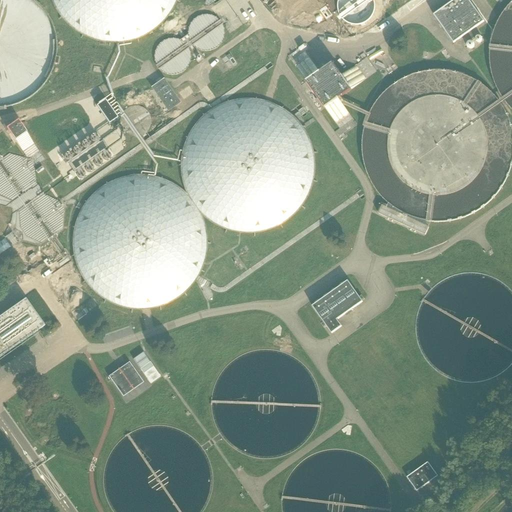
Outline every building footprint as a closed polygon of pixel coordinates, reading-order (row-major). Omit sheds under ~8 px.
[(54,55),(55,49),(54,43),(54,38),(52,32),(50,26),(47,20),(45,16),(42,11),(37,7),(34,3),(29,0),(0,0),(0,108),(4,108),(9,107),(16,105),(19,103),(25,100),(29,98),(34,94),(38,90),(45,82),(48,76),(50,71),(52,66),(54,60),(54,55)] [(53,0),(55,3),(57,7),(60,13),(64,19),(69,24),(74,28),(80,32),(86,35),(91,37),(98,40),(103,41),(107,41),(114,42),(121,41),(125,41),(130,40),(137,37),(142,35),(148,32),(154,28),(159,24),(164,19),(168,13),(171,7),(173,3),(174,0),(53,0)] [(458,0),(435,17),(454,43),(484,21),(468,0),(458,0)] [(190,58),(219,45),(224,30),(219,19),(204,14),(190,21),(186,35),(175,40),(170,38),(156,45),(152,60),(156,70),(174,75),(187,69),(190,58)] [(306,44),(288,56),(306,82),(325,109),(325,108),(341,131),(336,134),(340,139),(358,126),(344,106),(340,101),(339,99),(351,90),(376,72),(363,54),(358,57),(362,62),(341,76),(332,63),(320,72),(305,52),(309,49),(306,44)] [(229,55),(225,57),(229,61),(232,66),(235,64),(232,59),(229,55)] [(168,109),(177,103),(163,82),(154,89),(168,109)] [(117,118),(115,114),(105,100),(97,106),(109,124),(117,118)] [(314,174),(314,168),(314,162),(313,155),(311,149),(309,143),(306,137),(303,131),(299,125),(295,121),(290,117),(284,113),(279,109),(272,106),(266,104),(260,102),(252,101),(248,101),(243,101),(235,102),(229,104),(222,106),(216,109),(209,113),(205,117),(200,121),(195,127),(191,132),(187,139),(185,144),(183,151),(182,156),(181,161),(181,169),(181,175),(183,183),(184,189),(187,196),(189,200),(193,207),(198,213),(202,217),(207,221),(212,224),(219,228),(225,231),(228,231),(236,233),(244,235),(250,235),(256,234),(262,233),(268,231),(275,228),(279,226),(285,222),(290,219),(295,214),(299,209),(303,204),(307,198),(309,192),(311,186),(313,181),(314,174)] [(77,103),(30,135),(40,150),(88,119),(77,103)] [(7,130),(15,143),(16,142),(26,157),(30,158),(39,152),(19,123),(18,122),(7,130)] [(95,132),(60,155),(67,164),(101,141),(95,132)] [(205,251),(205,245),(205,239),(204,233),(202,226),(200,219),(197,213),(193,207),(188,201),(184,197),(180,193),(174,189),(167,185),(161,183),(156,181),(151,180),(143,179),(137,179),(131,180),(122,181),(117,183),(111,185),(106,188),(101,191),(95,196),(91,200),(86,205),(83,210),(80,215),(78,220),(75,228),(74,234),(73,241),(73,247),(73,252),(75,260),(76,266),(78,272),(81,276),(84,282),(89,289),(93,293),(98,297),(104,301),(110,305),(114,306),(121,309),(126,310),(134,311),(139,311),(143,311),(152,310),(157,309),(164,306),(170,303),(176,300),(181,296),(187,291),(190,288),(194,282),(197,277),(200,270),(202,264),(204,258),(205,251)] [(348,281),(312,307),(326,327),(331,334),(342,327),(337,320),(363,302),(362,301),(348,281)] [(0,356),(44,326),(25,299),(0,317),(0,316),(0,356)] [(143,353),(133,359),(150,384),(160,377),(143,353)] [(337,373),(346,364),(342,360),(333,368),(337,373)] [(123,397),(143,383),(129,362),(108,377),(123,397)] [(360,384),(348,389),(356,406),(368,401),(360,384)] [(428,462),(407,478),(409,481),(410,483),(413,486),(416,490),(416,491),(425,486),(427,484),(432,480),(436,477),(437,477),(438,476),(428,462)]
